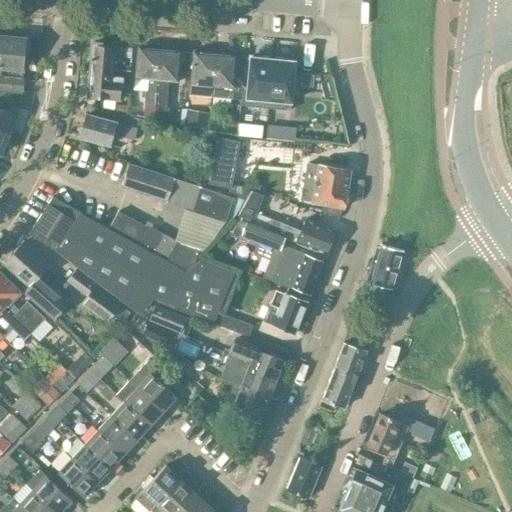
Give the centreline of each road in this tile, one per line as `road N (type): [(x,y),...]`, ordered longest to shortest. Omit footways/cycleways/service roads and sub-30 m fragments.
road 1 (residential): [(251,511),(371,189),(348,8)]
road 2 (residential): [(319,511),(405,300),(429,270),(495,219)]
road 3 (residential): [(0,219),(25,182),(45,127),(63,0)]
road 4 (residential): [(102,511),(167,442),(251,511)]
road 5 (tertiary): [(495,219),(461,153),(474,28)]
